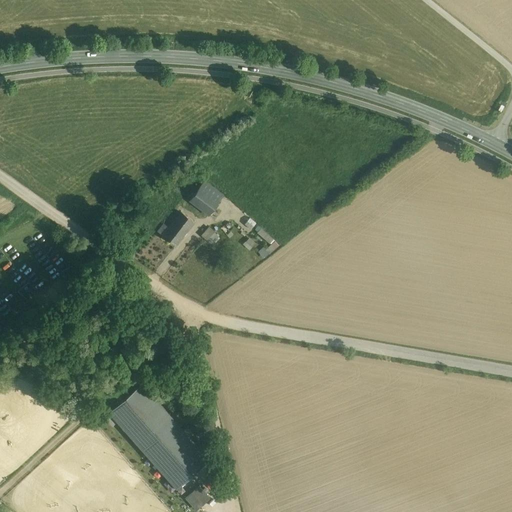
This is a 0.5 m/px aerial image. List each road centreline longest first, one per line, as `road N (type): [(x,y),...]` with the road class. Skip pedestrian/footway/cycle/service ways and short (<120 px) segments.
road 1 (secondary): [(0,66),(172,57),(239,63),(374,94),(495,145)]
road 2 (unclassified): [(194,310),(511,373)]
road 3 (unclassified): [(0,178),(194,310)]
road 4 (unclassified): [(237,511),(190,324),(194,310)]
